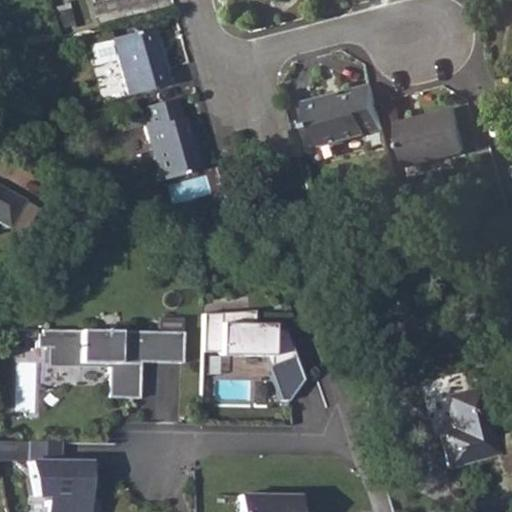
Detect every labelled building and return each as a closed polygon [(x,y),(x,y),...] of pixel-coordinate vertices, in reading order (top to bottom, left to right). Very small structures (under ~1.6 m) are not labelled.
[(155,32),(114,43),(128,100),(170,89),(155,32)] [(379,102),(374,85),(359,90),(360,95),(329,102),(327,97),(307,103),(313,126),(319,125),(325,147),(386,132),(379,102)] [(177,104),(140,113),(160,184),(201,172),(194,145),(191,145),(185,122),(182,122),(177,104)] [(397,122),(408,164),(437,156),(440,169),(455,165),(452,153),(466,149),(456,108),(425,116),(426,119),(418,121),(417,117),(397,122)] [(0,227),(5,230),(19,202),(0,191),(0,227)] [(287,404),(301,382),(284,329),(273,329),(272,324),(222,323),(221,312),(204,315),(205,352),(219,351),(218,355),(265,358),(281,403),(287,404)] [(156,317),(156,330),(182,330),(183,317),(156,317)] [(141,367),(178,367),(179,337),(37,335),(37,349),(47,350),(48,366),(107,367),(105,400),(138,401),(141,367)] [(452,429),(437,433),(447,468),(494,454),(476,388),(443,397),(452,429)] [(89,511),(90,465),(28,464),(37,505),(48,504),(46,511),(89,511)] [(237,496),(236,511),(293,511),(293,497),(237,496)]
